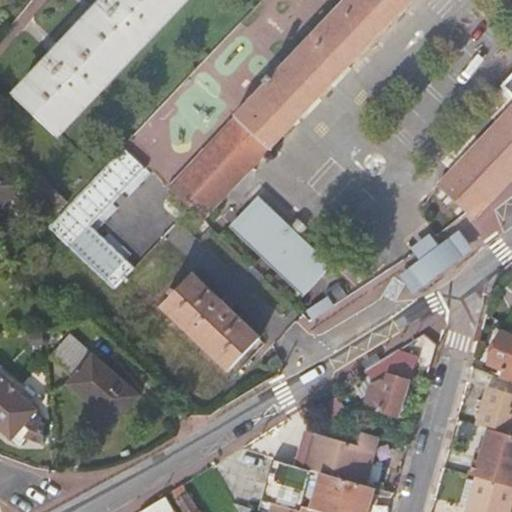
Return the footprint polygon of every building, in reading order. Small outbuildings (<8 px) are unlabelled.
[(106,0),(19,93),(59,132),(182,0),(106,0)] [(511,0),(344,0),(237,114),(256,133),(244,146),(259,160),(410,0),(511,0),(511,70),(502,81),(511,90),(511,110),(444,182),(477,211),(511,174),(511,0)] [(217,204),(259,160),(244,146),(256,133),(237,114),(182,172),(217,204)] [(54,216),(49,221),(71,243),(146,165),(124,143),(69,200),(54,216)] [(0,210),(24,185),(0,162),(0,210)] [(204,218),(217,204),(182,172),(170,185),(204,218)] [(54,216),(69,200),(43,175),(28,191),(54,216)] [(261,193),(231,224),(306,295),(336,264),(261,193)] [(411,286),(475,253),(465,233),(401,266),(411,286)] [(261,336),(193,273),(163,306),(230,369),(261,336)] [(333,301),(326,293),(307,307),(313,315),(333,301)] [(511,373),(511,330),(503,327),(489,359),(504,365),(503,370),(511,373)] [(137,394),(71,333),(52,354),(75,375),(69,382),(111,421),(137,394)] [(414,352),(395,347),(387,352),(412,359),(414,352)] [(412,359),(387,352),(363,367),(367,372),(372,378),(369,384),(367,389),(364,402),(398,411),(401,398),(407,400),(410,386),(406,385),(412,359)] [(362,392),(367,389),(369,384),(372,378),(367,372),(355,381),(362,392)] [(31,413),(35,409),(0,376),(0,424),(12,435),(14,433),(22,440),(29,433),(40,441),(36,418),(31,413)] [(511,431),(511,390),(489,383),(477,421),(488,424),(511,431)] [(365,480),(379,432),(359,427),(350,424),(347,436),(314,427),(304,463),(365,480)] [(478,472),(511,482),(511,431),(488,424),(479,456),(475,455),(470,470),(478,472)] [(343,511),(366,511),(374,483),(365,480),(304,463),(273,454),(263,490),(274,493),(302,501),(299,511),(321,511),(323,507),(343,511)] [(508,511),(511,499),(511,482),(478,472),(477,476),(470,501),(466,511),(508,511)] [(460,498),(470,501),(477,476),(467,473),(460,498)] [(205,511),(202,506),(199,508),(190,493),(182,499),(189,511),(205,511)] [(274,493),(270,511),(275,511),(299,511),(302,501),(274,493)] [(143,507),(145,511),(180,511),(172,494),(143,507)]
